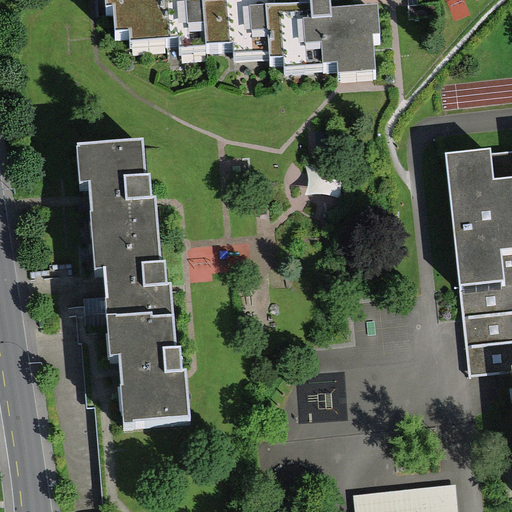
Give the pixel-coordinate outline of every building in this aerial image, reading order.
[(233,64),(269,61),(266,15),(264,0),(249,0),(225,2),(224,0),(103,0),(104,16),(113,15),(114,41),(129,40),(130,53),(175,49),(176,58),(232,53),(233,64)] [(266,15),(269,61),(269,66),(286,65),(287,76),(338,73),(338,82),(377,79),(375,43),(381,42),(379,13),(332,17),(332,5),(328,0),(316,0),(314,6),(315,12),(266,15)] [(441,16),(440,4),(411,7),(412,18),(441,16)] [(119,431),(188,426),(184,374),(172,375),(159,200),(146,201),(143,151),(75,156),(78,194),(91,193),(98,283),(108,282),(119,431)] [(511,152),(449,159),(471,375),(511,371),(511,152)] [(456,511),(454,484),(350,494),(351,511),(456,511)]
